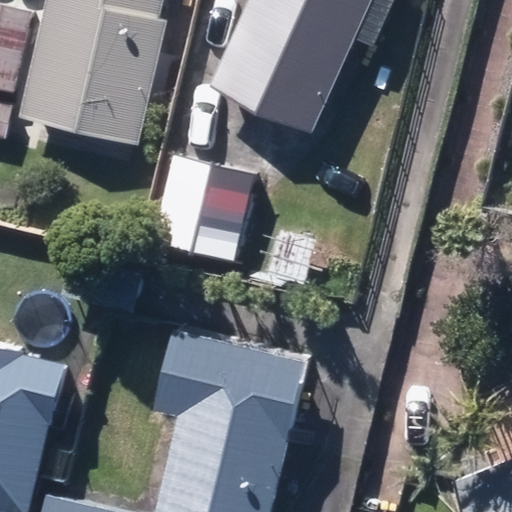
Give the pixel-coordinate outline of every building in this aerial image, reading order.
[(48,0),(22,116),(135,142),(166,0),(48,0)] [(247,0),(206,85),(311,135),(356,40),(374,48),(396,0),(247,0)] [(0,91),(17,95),(36,14),(0,5),(0,91)] [(0,139),(6,141),(13,108),(0,105),(0,139)] [(159,247),(236,263),(255,173),(178,157),(159,247)] [(69,300),(135,314),(155,223),(90,209),(69,300)] [(271,280),(313,282),(315,245),(273,243),(271,280)] [(180,414),(158,511),(274,511),(307,360),(174,330),(156,410),(180,414)] [(0,511),(33,511),(69,361),(0,344),(0,511)] [(511,511),(511,455),(455,478),(467,511),(511,511)] [(118,511),(48,496),(44,511),(118,511)]
